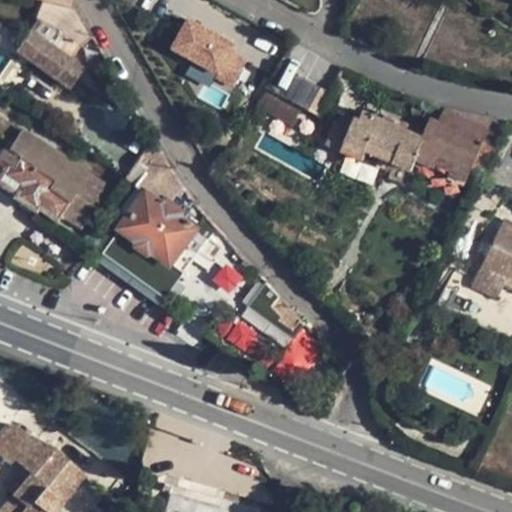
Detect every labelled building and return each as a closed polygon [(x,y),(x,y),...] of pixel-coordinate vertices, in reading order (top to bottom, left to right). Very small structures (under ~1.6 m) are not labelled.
[(39,7),(36,20),(74,31),(82,44),(94,37),(77,8),(70,6),(47,0),(33,0),(32,6),(39,7)] [(36,20),(33,31),(85,70),(82,44),(74,31),(36,20)] [(85,70),(33,31),(18,51),(70,90),(85,70)] [(293,126),(302,108),(267,88),(258,106),(293,126)] [(439,122),(483,142),(489,129),(493,119),(445,108),(439,122)] [(453,163),(451,168),(469,176),(472,168),(483,173),(501,135),(489,129),(483,142),(439,122),(432,119),(425,135),(422,144),(406,137),(410,129),(366,110),(361,120),(355,117),(354,120),(339,114),(326,144),(341,151),(345,141),(365,150),(370,140),(397,151),(393,161),(412,169),(416,159),(435,167),(440,157),(453,163)] [(329,119),(323,116),(319,122),(325,126),(329,119)] [(38,211),(40,208),(59,221),(63,214),(82,227),(108,185),(23,130),(13,146),(9,144),(0,157),(0,160),(12,169),(5,179),(21,190),(17,197),(38,211)] [(370,140),(365,150),(393,161),(397,151),(370,140)] [(361,161),(365,150),(345,141),(341,151),(341,153),(361,161)] [(136,185),(137,184),(146,173),(161,154),(149,145),(126,178),(136,185)] [(162,152),(161,154),(146,173),(177,196),(184,185),(162,152)] [(449,173),(451,168),(453,163),(440,157),(435,167),(449,173)] [(451,168),(449,173),(448,176),(466,184),(469,176),(451,168)] [(146,173),(137,184),(146,192),(163,204),(167,199),(172,203),(177,196),(146,173)] [(146,192),(120,229),(137,241),(137,245),(149,254),(154,253),(171,265),(198,228),(183,217),(186,213),(172,203),(167,199),(163,204),(146,192)] [(511,222),(504,219),(480,269),(506,282),(504,285),(511,288),(511,222)] [(137,241),(120,229),(103,253),(165,298),(183,274),(171,265),(154,253),(149,254),(137,245),(137,241)] [(213,276),(226,292),(242,280),(230,264),(213,276)] [(506,282),(480,269),(472,285),(499,298),(504,285),(506,282)] [(280,320),(293,330),(302,318),(280,294),(271,306),(282,316),(280,320)] [(305,371),(318,350),(296,337),(283,358),(305,371)] [(57,447),(10,424),(0,435),(0,454),(10,462),(14,458),(28,468),(12,485),(18,490),(0,511),(54,511),(86,474),(57,447)] [(280,477),(275,486),(285,503),(306,500),(308,487),(280,477)] [(268,511),(172,483),(163,511),(268,511)]
